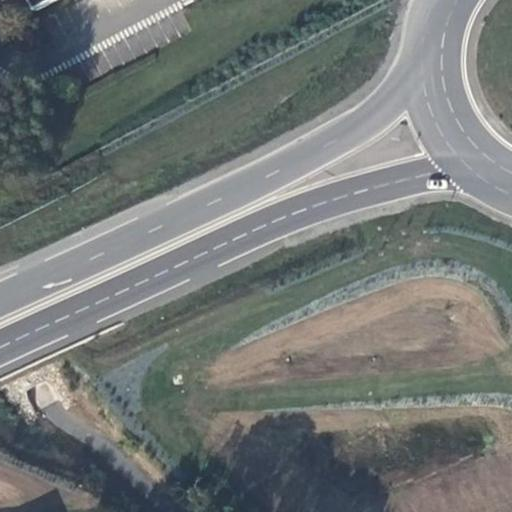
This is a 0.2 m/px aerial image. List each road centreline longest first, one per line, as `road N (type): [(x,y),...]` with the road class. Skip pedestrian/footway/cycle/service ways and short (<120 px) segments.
road 1 (primary): [(0,347),(331,198),(405,180),(484,176)]
road 2 (primary): [(433,50),(360,123),(0,301)]
road 3 (primary): [(433,50),(440,113),(484,176)]
